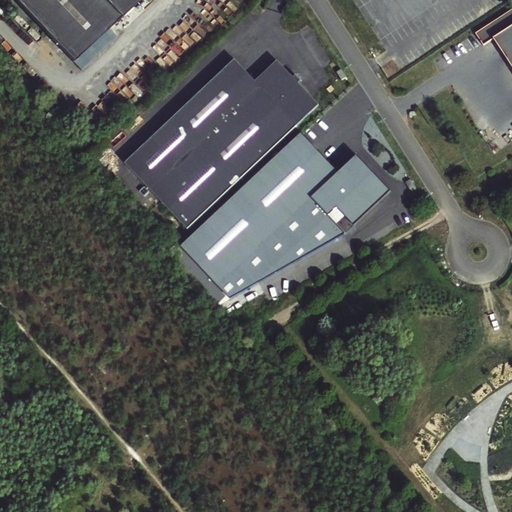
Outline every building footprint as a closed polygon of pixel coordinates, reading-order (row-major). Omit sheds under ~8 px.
[(16,0),(72,60),(107,27),(135,0),(16,0)] [(462,0),(476,18),(482,14),(470,0),(462,0)] [(494,39),(511,67),(511,9),(476,33),(484,46),(494,39)] [(72,60),(80,69),(116,35),(107,27),(72,60)] [(148,142),(125,164),(186,231),(320,108),(299,86),(302,83),(297,78),(292,82),(287,77),(289,75),(279,63),(255,85),(236,62),(148,142)] [(342,71),(337,74),(342,82),(346,79),(342,71)] [(300,136),(182,251),(232,303),(346,237),(391,194),(356,158),(338,175),(300,136)] [(415,189),(409,178),(403,182),(410,192),(415,189)]
